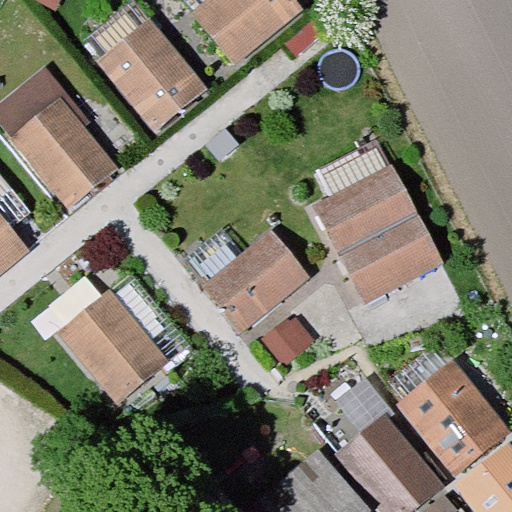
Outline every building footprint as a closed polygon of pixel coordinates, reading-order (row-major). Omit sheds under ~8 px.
[(293,8),(286,0),(224,0),(200,21),(231,59),(293,8)] [(156,127),(197,93),(149,34),(108,68),(156,127)] [(70,204),(109,172),(58,110),(19,141),(70,204)] [(389,174),(318,211),(365,300),(436,263),(389,174)] [(0,266),(18,252),(0,229),(0,266)] [(208,290),(240,329),(302,279),(270,239),(208,290)] [(107,303),(68,335),(119,396),(158,365),(107,303)] [(497,437),(447,375),(408,406),(458,468),(497,437)] [(390,511),(406,511),(435,488),(383,426),(345,457),(390,511)] [(511,511),(511,467),(510,465),(471,497),(483,511),(511,511)] [(348,511),(313,469),(259,511),(348,511)] [(475,511),(463,492),(429,511),(475,511)]
